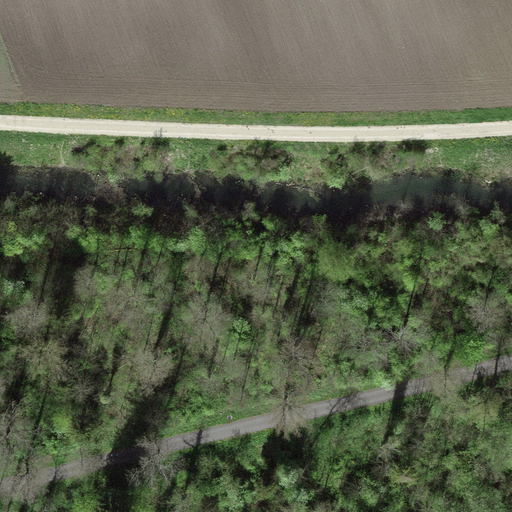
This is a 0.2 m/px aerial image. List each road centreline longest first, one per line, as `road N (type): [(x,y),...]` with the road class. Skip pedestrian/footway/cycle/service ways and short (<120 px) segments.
road 1 (track): [(511,367),(0,495)]
road 2 (track): [(0,128),(341,140),(511,133)]
